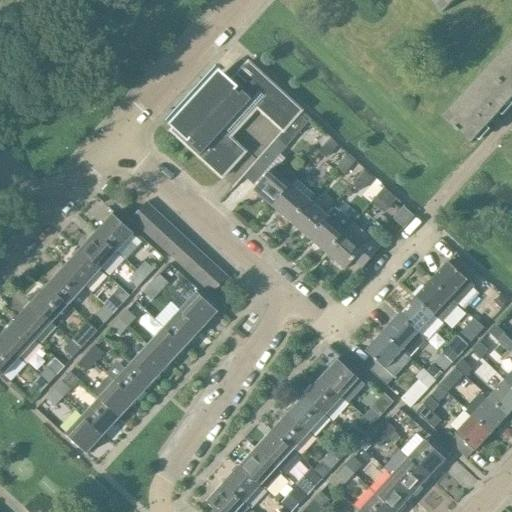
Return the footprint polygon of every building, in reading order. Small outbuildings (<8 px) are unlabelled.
[(80,0),(56,0),(71,13),(63,22),(93,49),(106,34),(115,42),(121,36),(112,28),(82,1),(80,0)] [(82,0),(82,1),(112,28),(126,13),(135,21),(140,14),(131,6),(124,0),(82,0)] [(428,0),(443,14),(455,0),(428,0)] [(45,6),(34,18),(52,34),(43,44),(73,71),(87,56),(96,64),(102,58),(93,49),(63,22),(45,6)] [(25,28),(15,40),(33,55),(23,66),(54,94),(68,77),(77,85),(83,79),(73,71),(43,44),(25,28)] [(511,41),(443,118),(471,144),(511,98),(511,41)] [(223,74),(171,131),(222,178),(245,152),(229,137),(228,138),(222,133),(252,100),(250,98),(257,90),(259,92),(264,87),(270,92),(260,103),(270,112),(285,96),(254,67),(237,86),(223,74)] [(302,111),(278,139),(246,176),(255,183),(286,146),(311,119),(302,111)] [(347,154),(335,167),(344,175),(353,164),(358,169),(360,166),(347,154)] [(276,165),(274,167),(273,167),(254,188),(273,205),(292,183),(298,177),(280,162),(277,166),(276,165)] [(364,171),(353,184),(362,191),(373,178),(364,171)] [(292,183),(273,205),(292,221),(310,199),(315,194),(297,178),(292,183)] [(384,210),(395,198),(383,187),(372,200),(384,210)] [(292,221),(310,237),(328,215),(310,199),(292,221)] [(140,227),(156,209),(147,200),(131,218),(140,227)] [(328,215),(310,237),(328,252),(354,222),(335,207),(328,215)] [(156,209),(140,227),(149,235),(165,217),(156,209)] [(117,252),(125,243),(129,246),(137,237),(133,234),(135,232),(113,213),(95,232),(117,252)] [(165,217),(149,235),(158,243),(174,225),(165,217)] [(354,222),(328,252),(346,268),(354,259),(363,267),(381,246),(354,222)] [(174,225),(158,243),(167,251),(183,233),(174,225)] [(95,232),(79,250),(101,269),(117,252),(95,232)] [(167,251),(176,259),(192,241),(183,233),(167,251)] [(185,268),(201,250),(192,241),(176,259),(185,268)] [(79,250),(63,267),(87,289),(87,287),(85,286),(101,269),(79,250)] [(201,250),(185,268),(194,276),(210,258),(201,250)] [(210,258),(194,276),(203,284),(219,266),(210,258)] [(137,270),(146,278),(154,269),(145,261),(137,270)] [(448,262),(430,281),(457,305),(475,286),(467,280),(448,262)] [(137,287),(146,278),(137,270),(132,265),(128,269),(133,274),(128,279),(137,287)] [(229,274),(219,266),(203,284),(212,292),(229,274)] [(63,267),(47,285),(68,305),(77,296),(78,297),(81,297),(87,290),(87,289),(63,267)] [(161,274),(152,283),(160,291),(169,282),(161,274)] [(441,323),(457,305),(430,281),(414,298),(434,316),(441,323)] [(160,291),(152,283),(143,293),(152,300),(160,291)] [(47,285),(31,302),(53,322),(68,305),(47,285)] [(181,310),(202,330),(220,311),(198,291),(181,310)] [(113,295),(104,305),(113,313),(122,304),(113,295)] [(414,298),(398,315),(417,333),(434,316),(414,298)] [(31,302),(15,320),(36,340),(53,322),(31,302)] [(104,323),(113,313),(104,305),(96,314),(104,323)] [(128,309),(119,319),(128,327),(137,317),(128,309)] [(181,310),(164,327),(186,348),(202,330),(181,310)] [(398,315),(382,333),(410,359),(411,358),(402,349),(417,333),(398,315)] [(461,332),(471,342),(484,328),(473,318),(461,332)] [(128,327),(119,319),(111,328),(119,336),(128,327)] [(15,320),(0,336),(0,339),(20,358),(36,340),(15,320)] [(495,324),(487,332),(497,342),(505,333),(495,324)] [(164,327),(148,345),(170,365),(186,348),(164,327)] [(80,331),(72,340),(81,348),(89,340),(80,331)] [(410,359),(382,333),(366,350),(375,358),(367,366),(387,384),(410,359)] [(450,344),(461,354),(468,345),(457,335),(450,344)] [(20,358),(0,339),(0,371),(4,375),(20,358)] [(81,348),(72,340),(63,350),(72,358),(81,348)] [(480,341),(472,349),(482,358),(490,349),(480,341)] [(96,345),(87,354),(96,362),(105,353),(96,345)] [(148,345),(132,362),(153,382),(170,365),(148,345)] [(442,353),(441,355),(434,362),(444,371),(452,363),(442,353)] [(96,362),(87,354),(78,364),(87,372),(96,362)] [(342,354),(338,358),(360,379),(364,374),(342,354)] [(320,378),(342,398),(360,379),(338,358),(320,378)] [(462,359),(454,367),(467,379),(468,378),(465,376),(472,368),(462,359)] [(48,367),(40,376),(48,384),(65,366),(57,360),(50,369),(48,367)] [(132,362),(115,380),(137,400),(153,382),(132,362)] [(434,362),(426,371),(433,378),(436,380),(444,371),(434,362)] [(467,379),(454,367),(439,384),(451,396),(467,379)] [(433,378),(426,371),(423,368),(415,377),(418,380),(401,399),(411,408),(436,380),(433,378)] [(511,370),(503,380),(511,387),(511,370)] [(115,380),(109,375),(92,393),(98,398),(99,398),(120,418),(137,400),(115,380)] [(40,393),(48,384),(40,376),(32,385),(40,393)] [(320,378),(304,395),(326,416),(342,398),(320,378)] [(511,387),(503,380),(487,398),(508,416),(511,411),(511,387)] [(62,381),(54,389),(63,397),(71,389),(62,381)] [(63,397),(54,389),(46,398),(55,406),(63,397)] [(304,395),(287,414),(309,434),(326,416),(304,395)] [(429,396),(422,403),(437,417),(441,413),(435,408),(439,405),(429,396)] [(98,398),(83,415),(104,435),(120,418),(99,398),(98,398)] [(487,398),(471,415),(491,434),(508,416),(487,398)] [(422,403),(415,411),(432,427),(440,420),(437,417),(422,403)] [(371,407),(363,417),(372,425),(381,416),(371,407)] [(287,414),(272,430),(294,451),(309,434),(287,414)] [(104,435),(83,415),(67,432),(88,452),(104,435)] [(491,434),(471,415),(456,432),(476,451),(491,434)] [(372,425),(363,417),(355,425),(364,434),(372,425)] [(386,421),(377,430),(386,439),(395,429),(386,421)] [(272,430),(255,448),(277,469),(294,451),(272,430)] [(386,439),(377,430),(370,439),(379,447),(386,439)] [(429,434),(424,440),(446,460),(451,455),(429,434)] [(424,439),(407,458),(429,478),(446,460),(424,439)] [(337,444),(330,453),(339,461),(347,452),(337,444)] [(362,447),(345,466),(354,474),(371,456),(362,447)] [(255,448),(240,465),(261,486),(266,490),(282,473),(277,469),(255,448)] [(339,461),(330,453),(322,461),(332,469),(339,461)] [(407,458),(391,476),(413,496),(429,478),(407,458)] [(240,465),(224,483),(246,503),(246,502),(261,486),(240,465)] [(354,474),(345,466),(329,483),(338,492),(354,474)] [(299,486),(308,494),(321,479),(313,471),(299,486)] [(391,476),(375,493),(395,511),(398,511),(413,496),(391,476)] [(246,503),(224,483),(208,500),(216,508),(212,511),(244,511),(250,505),(246,502),(246,503)] [(283,503),(292,511),(305,497),(296,489),(283,503)] [(322,491),(312,502),(321,510),(330,499),(322,491)] [(395,511),(375,493),(359,511),(360,511),(395,511)] [(318,511),(321,510),(312,502),(305,510),(307,511),(318,511)]
